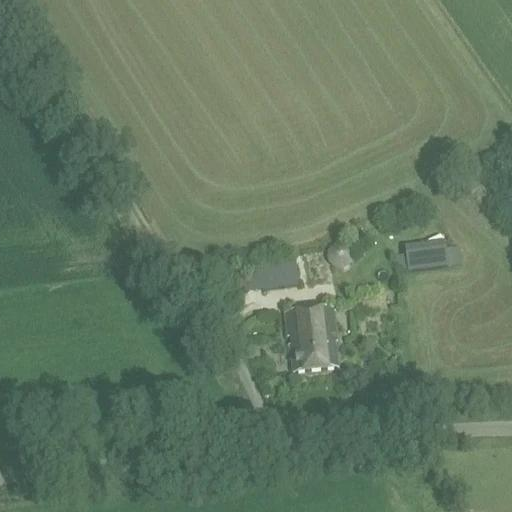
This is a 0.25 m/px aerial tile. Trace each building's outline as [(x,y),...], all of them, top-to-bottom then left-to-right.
[(336,271),(337,271),(340,271),(343,271),(345,270),(346,269),(348,268),(352,264),(353,262),(353,261),(353,258),(352,254),(351,252),(350,250),(348,248),(347,247),(345,246),(343,245),(341,244),(339,244),(335,245),(332,247),(329,250),(328,252),(328,254),(327,256),(327,259),(328,261),(328,263),(329,266),(331,267),(332,269),(334,270),(336,271)] [(405,249),(409,273),(462,267),(460,249),(446,251),(446,244),(405,249)] [(258,263),(262,293),(299,287),(295,258),(258,263)] [(194,275),(198,282),(202,279),(198,272),(194,275)] [(292,349),(295,375),(338,370),(336,344),(337,344),(334,311),(285,317),(289,349),(292,349)]
